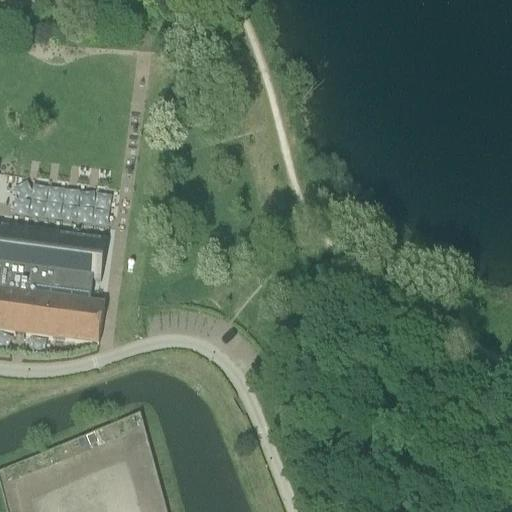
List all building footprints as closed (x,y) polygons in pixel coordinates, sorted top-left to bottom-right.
[(50,132),(49,170),(106,172),(107,134),(50,132)] [(0,215),(128,229),(131,198),(0,183),(0,215)] [(0,225),(0,271),(40,276),(93,282),(102,283),(107,237),(0,225)] [(0,334),(99,347),(105,310),(91,307),(93,282),(40,276),(39,285),(0,279),(0,334)] [(164,511),(138,418),(0,476),(0,488),(5,511),(164,511)]
